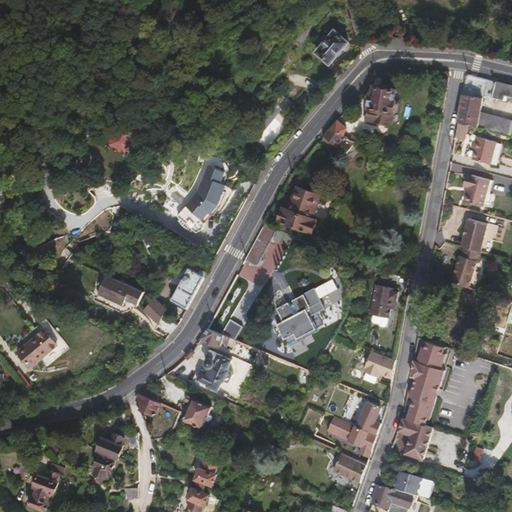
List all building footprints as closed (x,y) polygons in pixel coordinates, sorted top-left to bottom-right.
[(353,42),(341,30),(335,36),(330,32),(322,40),(326,44),(323,48),(335,60),(340,55),(342,57),(350,49),(348,47),(353,42)] [(511,85),(479,76),(470,74),(468,76),(464,94),(483,100),(484,95),(505,100),(507,96),(511,97),(511,85)] [(278,93),(286,85),(277,78),(270,87),(278,93)] [(395,112),(397,100),(395,99),(397,90),(376,86),(375,93),(373,92),(368,119),(392,123),(393,112),(395,112)] [(481,112),(483,100),(464,94),(462,108),(459,122),(468,125),(478,127),(481,112)] [(511,136),(511,132),(511,120),(481,112),(478,127),(511,136)] [(349,126),(340,119),(332,128),(344,134),(349,126)] [(465,138),(468,125),(459,122),(456,136),(465,138)] [(342,137),(344,134),(332,128),(326,135),(339,146),(344,138),(342,137)] [(107,147),(128,154),(133,138),(112,131),(107,147)] [(492,163),(498,141),(481,137),(475,158),(492,163)] [(222,203),(226,192),(220,189),(223,182),(228,169),(212,163),(201,191),(196,197),(198,199),(191,207),(189,205),(180,215),(184,217),(182,219),(184,224),(194,231),(196,229),(199,231),(205,228),(208,222),(204,219),(212,211),(214,212),(222,203)] [(488,192),(492,177),(471,172),(468,185),(470,186),(466,200),(485,205),(488,192)] [(226,192),(229,184),(223,182),(220,189),(226,192)] [(309,217),(317,197),(301,191),(293,211),(285,209),(280,222),(312,234),(317,221),(309,217)] [(130,203),(132,193),(126,192),(123,201),(130,203)] [(146,205),(147,195),(141,194),(139,203),(146,205)] [(191,207),(198,199),(196,197),(189,205),(191,207)] [(481,250),(489,223),(470,217),(462,245),(465,245),(481,250)] [(489,252),(496,225),(489,223),(481,250),(482,251),(489,252)] [(261,266),(272,243),(278,229),(266,225),(247,263),(257,268),(259,268),(261,266)] [(474,272),(478,261),(479,261),(482,251),(481,250),(465,245),(462,255),(461,255),(453,282),(470,287),(474,272)] [(411,274),(413,259),(384,251),(381,264),(411,274)] [(191,306),(210,270),(195,263),(175,298),(191,306)] [(146,288),(110,272),(107,270),(98,289),(125,302),(128,296),(140,302),(146,288)] [(400,297),(401,290),(397,290),(397,288),(407,290),(408,286),(409,277),(379,272),(372,313),(374,313),(389,316),(391,316),(393,303),(394,298),(399,298),(400,297)] [(330,323),(323,311),(330,306),(318,287),(299,299),(282,310),(289,322),(283,326),(293,342),(303,335),(307,341),(309,339),(310,340),(325,329),(324,327),(330,323)] [(169,306),(156,295),(146,306),(162,320),(169,306)] [(29,356),(61,329),(43,308),(31,318),(36,323),(16,341),(29,356)] [(388,323),(389,316),(374,313),(373,319),(376,321),(381,322),(382,324),(386,325),(388,323)] [(233,350),(236,342),(211,332),(206,342),(212,344),(212,346),(219,348),(220,347),(226,350),(227,348),(233,350)] [(416,396),(439,402),(454,349),(427,342),(421,362),(417,361),(413,376),(417,377),(413,395),(416,396)] [(394,379),(397,360),(374,351),(366,372),(380,378),(381,374),(394,379)] [(230,372),(234,363),(212,353),(209,361),(212,362),(211,365),(207,366),(206,368),(208,371),(207,374),(203,372),(198,383),(221,392),(226,383),(229,384),(233,383),(236,377),(235,374),(230,372)] [(156,401),(159,392),(149,389),(140,395),(156,401)] [(158,411),(162,402),(156,401),(140,395),(139,401),(143,403),(142,405),(143,408),(155,413),(158,411)] [(416,396),(410,418),(430,424),(432,419),(436,420),(439,402),(416,396)] [(206,429),(215,408),(196,400),(194,405),(187,421),(206,429)] [(382,420),(387,407),(371,400),(361,426),(335,416),(329,431),(366,445),(362,454),(373,458),(387,422),(382,420)] [(425,458),(435,426),(430,424),(410,418),(404,416),(400,429),(413,434),(407,452),(425,458)] [(285,436),(288,429),(282,427),(279,433),(285,436)] [(124,446),(127,438),(117,433),(113,441),(104,438),(100,449),(103,450),(115,455),(121,458),(126,447),(124,446)] [(140,449),(140,434),(132,433),(132,448),(140,449)] [(114,471),(118,461),(114,459),(115,455),(103,450),(97,464),(99,465),(96,473),(108,478),(111,469),(114,471)] [(359,491),(369,464),(344,454),(333,480),(359,491)] [(58,493),(62,482),(61,481),(64,474),(67,474),(69,467),(56,463),(51,477),(42,474),(38,486),(41,487),(38,496),(37,496),(33,505),(50,511),(54,502),(51,500),(54,492),(58,493)] [(216,485),(220,475),(207,470),(203,479),(201,478),(197,484),(207,488),(210,483),(216,485)] [(420,496),(425,479),(402,472),(397,490),(398,490),(420,496)] [(431,499),(436,482),(425,479),(420,496),(431,499)] [(207,505),(211,495),(210,495),(206,493),(207,488),(197,484),(192,499),(194,500),(191,507),(201,511),(204,505),(207,505)] [(391,508),(398,490),(397,490),(380,485),(374,502),(391,508)] [(139,493),(139,488),(125,490),(125,499),(131,498),(132,498),(139,493)] [(398,490),(391,508),(390,511),(412,511),(420,496),(398,490)] [(131,509),(131,498),(125,499),(114,499),(115,510),(131,509)]
